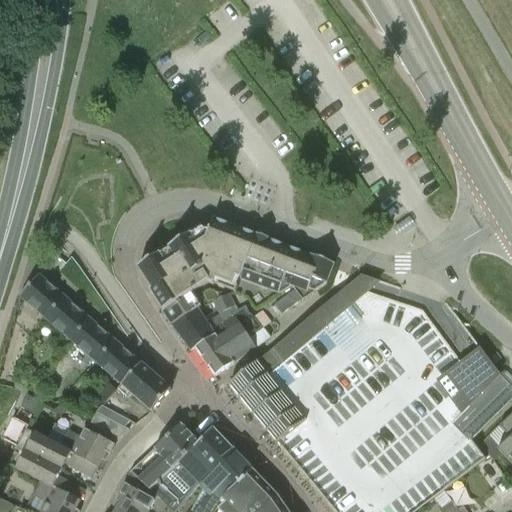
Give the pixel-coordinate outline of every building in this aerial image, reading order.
[(162,313),(163,314),(179,304),(193,295),(192,294),(209,283),(231,291),(235,280),(275,294),(279,285),(292,289),(303,304),(326,287),(335,266),(311,257),(311,258),(269,242),(269,241),(257,237),(214,221),(209,233),(202,230),(191,237),(190,236),(169,249),(170,250),(160,257),(159,256),(138,269),(152,291),(150,292),(163,312),(162,313)] [(310,485),(310,484),(332,511),(416,511),(486,460),(473,444),(471,441),(466,435),(454,424),(500,377),(500,376),(494,369),(486,357),(447,305),(445,304),(444,305),(400,289),(399,289),(362,276),(345,290),(275,348),(251,369),(228,387),(230,388),(231,387),(240,398),(238,399),(239,400),(241,399),(253,415),(252,416),(253,417),(254,416),(267,431),(266,432),(267,433),(268,432),(277,443),(276,444),(277,445),(278,444),(281,448),(280,449),(281,450),(282,449),(287,455),(286,456),(287,457),(288,456),(295,464),(294,465),(295,467),(296,466),(308,480),(306,481),(307,482),(309,481),(310,482),(309,483),(310,485)] [(47,322),(66,300),(39,277),(20,299),(47,322)] [(224,296),(216,293),(204,298),(207,303),(224,296)] [(281,316),(301,302),(294,293),(275,307),(281,316)] [(163,314),(172,328),(201,309),(193,295),(179,304),(163,314)] [(190,355),(195,350),(215,338),(208,323),(218,317),(235,310),(229,296),(201,309),(172,328),(190,355)] [(47,322),(72,344),(91,322),(66,300),(47,322)] [(263,331),(250,316),(244,306),(235,310),(218,317),(208,323),(215,338),(195,350),(216,378),(256,351),(249,341),(263,331)] [(91,322),(72,344),(97,366),(116,344),(91,322)] [(97,366),(122,387),(141,366),(116,344),(97,366)] [(126,398),(130,394),(152,414),(171,392),(141,366),(122,387),(118,391),(126,398)] [(117,392),(108,382),(95,396),(104,405),(117,392)] [(131,422),(102,407),(96,413),(125,428),(131,422)] [(511,416),(499,428),(511,441),(498,453),(511,466),(511,416)] [(149,491),(150,491),(175,467),(176,468),(180,464),(199,444),(182,427),(155,451),(157,453),(155,454),(160,460),(138,480),(149,491)] [(17,449),(25,453),(62,473),(66,467),(93,481),(98,471),(71,457),(72,455),(62,450),(26,431),(17,449)] [(213,431),(199,444),(180,464),(176,468),(175,467),(150,491),(172,511),(176,511),(192,494),(200,485),(233,452),(213,431)] [(71,457),(98,471),(102,463),(106,465),(115,448),(84,432),(81,439),(70,434),(62,450),(72,455),(71,457)] [(204,489),(191,511),(214,511),(216,511),(225,499),(252,472),(233,452),(200,485),(204,489)] [(59,480),(62,473),(25,453),(17,470),(44,484),(54,490),(80,504),(85,494),(59,480)] [(286,511),(281,504),(270,491),(252,472),(225,499),(216,511),(217,511),(286,511)] [(80,504),(54,490),(44,484),(37,497),(48,502),(42,511),(76,511),(80,504)] [(113,511),(114,511),(149,511),(154,502),(125,486),(116,502),(118,504),(113,511)]
